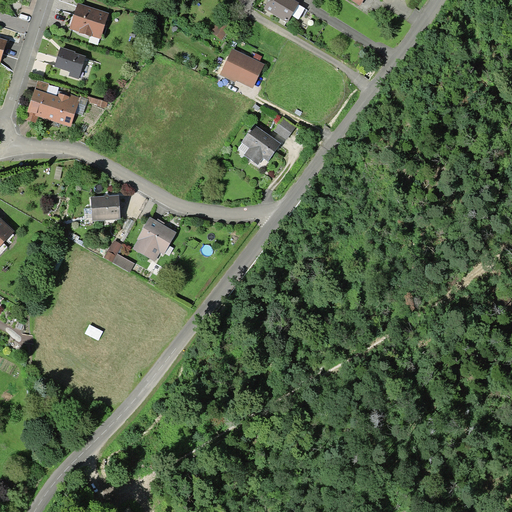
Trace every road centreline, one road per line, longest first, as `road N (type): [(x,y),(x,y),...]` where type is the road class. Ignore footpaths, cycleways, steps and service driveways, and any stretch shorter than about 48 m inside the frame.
road 1 (track): [(511,249),(404,327),(131,488),(107,496),(84,448)]
road 2 (tertiary): [(281,211),(178,349),(65,465),(31,511)]
road 3 (residential): [(281,211),(195,209),(83,151),(13,147)]
road 4 (tertiary): [(440,0),(281,211)]
road 5 (unknown): [(366,100),(289,48),(258,20),(253,0)]
road 6 (residential): [(42,0),(5,126)]
